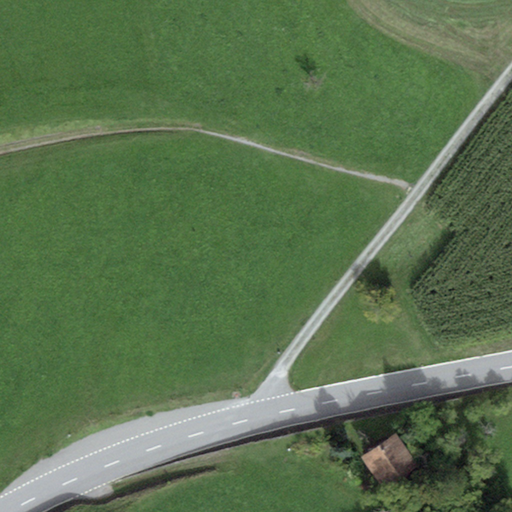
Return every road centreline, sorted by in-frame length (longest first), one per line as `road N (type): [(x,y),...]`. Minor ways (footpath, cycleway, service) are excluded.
road 1 (tertiary): [(511,372),(223,429),(8,511)]
road 2 (track): [(223,429),(511,74)]
road 3 (track): [(0,150),(168,121),(263,142),(416,193)]
